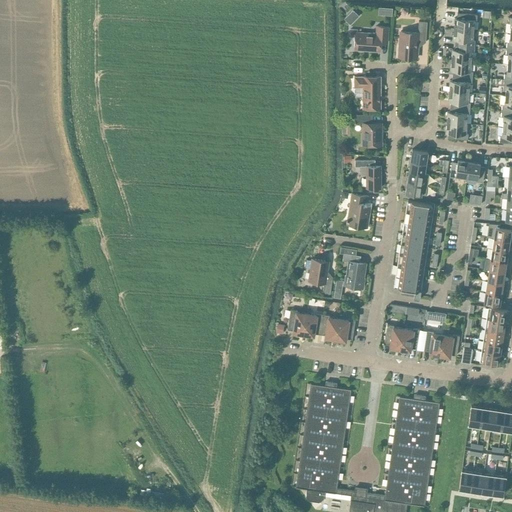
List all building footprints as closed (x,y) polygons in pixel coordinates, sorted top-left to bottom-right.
[(380,14),(391,15),(392,8),(381,7),(380,14)] [(453,28),(473,30),(474,20),(477,20),(477,14),(457,13),(457,18),(454,18),(453,28)] [(426,42),(427,22),(418,21),(418,32),(400,31),(399,48),(398,48),(397,55),(399,55),(399,57),(417,58),(418,42),(426,42)] [(387,43),(389,27),(376,26),(376,33),(357,32),(357,30),(350,29),(350,37),(355,37),(354,50),(380,51),(381,42),(387,43)] [(472,40),(473,30),(453,28),(453,39),(455,39),(455,44),(475,46),(475,40),(472,40)] [(474,51),(475,46),(455,44),(454,49),(452,49),(451,59),(471,61),(472,51),(474,51)] [(470,71),(471,61),(451,59),(450,70),(453,70),(452,75),(472,77),(473,71),(470,71)] [(472,82),(472,77),(452,75),(452,80),(449,80),(449,91),(468,92),(469,82),(472,82)] [(380,108),(380,76),(354,76),(354,86),(363,86),(363,108),(380,108)] [(511,79),(504,79),(503,85),(506,85),(505,95),(511,95),(511,79)] [(468,102),(468,92),(449,91),(448,101),(450,101),(450,106),(470,108),(470,102),(468,102)] [(511,95),(505,95),(504,105),(502,105),(501,110),(511,111),(511,95)] [(469,114),(470,108),(450,106),(449,111),(447,111),(446,122),(466,123),(467,113),(469,114)] [(511,111),(501,110),(501,116),(503,116),(502,126),(511,126),(511,111)] [(363,145),(381,145),(381,123),(372,123),(372,115),(356,115),(356,123),(364,123),(364,125),(362,127),(362,132),(364,133),(364,144),(363,144),(363,145)] [(465,133),(466,123),(446,122),(445,132),(448,132),(447,138),(467,139),(468,133),(465,133)] [(511,126),(502,126),(502,136),(499,136),(499,142),(511,142),(511,126)] [(410,160),(426,162),(428,151),(412,149),(410,160)] [(466,177),(469,161),(458,159),(457,162),(452,161),(449,176),(455,177),(456,175),(466,177)] [(371,160),(355,160),(355,166),(360,166),(360,175),(366,175),(366,188),(380,188),(380,166),(371,166),(371,160)] [(424,173),(426,162),(410,160),(409,171),(424,173)] [(469,161),(466,177),(477,179),(476,181),(483,182),(485,167),(480,166),(480,163),(469,161)] [(424,173),(409,171),(407,182),(427,185),(429,174),(424,173)] [(425,196),(427,185),(407,182),(405,193),(425,196)] [(511,198),(511,187),(507,187),(507,193),(502,193),(501,198),(507,198),(511,198)] [(455,192),(448,191),(447,198),(454,200),(455,192)] [(367,227),(367,224),(371,202),(366,202),(367,195),(352,193),(347,224),(367,227)] [(419,299),(420,291),(421,290),(418,289),(431,204),(408,200),(404,224),(394,286),(401,287),(400,294),(413,296),(413,298),(419,299)] [(494,237),(510,240),(511,229),(499,227),(500,224),(489,223),(487,236),(494,238),(494,237)] [(508,251),(510,240),(494,237),(494,238),(492,248),(508,251)] [(506,261),(508,251),(492,248),(490,259),(506,261)] [(362,288),(366,263),(354,261),(355,255),(343,253),(342,260),(347,261),(345,275),(344,275),(343,285),(362,288)] [(329,293),(332,277),(326,276),(328,261),(311,258),(307,281),(324,283),(322,292),(329,293)] [(504,272),(506,261),(490,259),(489,270),(504,272)] [(503,283),(504,272),(489,270),(487,280),(503,283)] [(501,294),(503,283),(487,280),(485,291),(501,294)] [(499,304),(501,294),(485,291),(484,302),(499,304)] [(486,318),(505,321),(506,313),(507,313),(507,310),(487,307),(486,318)] [(303,334),(306,313),(297,312),(297,310),(290,309),(287,329),(293,330),(293,332),(303,334)] [(425,318),(434,319),(435,310),(426,309),(425,318)] [(320,334),(323,314),(316,313),(316,315),(306,313),(303,334),(314,336),(314,333),(320,334)] [(335,339),(338,318),(329,317),(329,315),(323,314),(320,334),(325,335),(325,337),(335,339)] [(338,318),(335,339),(346,340),(346,338),(352,339),(355,319),(348,318),(348,320),(338,318)] [(503,329),(505,321),(486,318),(484,328),(504,331),(505,329),(503,329)] [(400,349),(403,328),(393,327),(394,325),(387,324),(384,344),(390,345),(390,347),(400,349)] [(403,328),(400,349),(410,350),(411,348),(417,349),(420,329),(413,328),(413,330),(403,328)] [(504,334),(504,331),(484,328),(482,339),(501,342),(503,334),(504,334)] [(440,355),(443,335),(433,333),(433,331),(427,330),(424,350),(430,351),(429,353),(440,355)] [(443,335),(440,355),(450,357),(450,354),(456,355),(459,335),(453,334),(452,336),(443,335)] [(500,350),(501,342),(482,339),(481,350),(501,353),(501,350),(500,350)] [(462,358),(461,361),(471,363),(472,349),(463,347),(463,350),(462,358)] [(500,355),(501,353),(481,350),(479,361),(483,361),(483,363),(489,363),(489,362),(498,364),(499,355),(500,355)] [(405,511),(407,503),(423,506),(438,401),(424,399),(425,396),(414,394),(413,398),(399,396),(385,495),(366,492),(366,489),(355,487),(354,490),(335,487),(350,389),(336,387),(336,383),(325,381),(324,385),(311,383),(296,487),(303,488),(306,488),(305,495),(309,500),(319,501),(323,497),(324,491),(350,495),(349,499),(350,499),(348,511),(405,511)] [(471,405),(468,423),(479,425),(482,407),(471,405)] [(482,407),(479,425),(490,427),(493,408),(482,407)] [(493,408),(490,427),(501,428),(504,410),(493,408)] [(511,411),(504,410),(501,428),(511,429),(511,411)] [(462,470),(459,488),(460,488),(470,490),(472,471),(462,470)] [(472,471),(470,490),(481,491),(483,472),(472,471)] [(483,472),(481,491),(492,493),(494,474),(483,472)] [(494,474),(492,493),(502,494),(505,476),(505,475),(494,474)]
